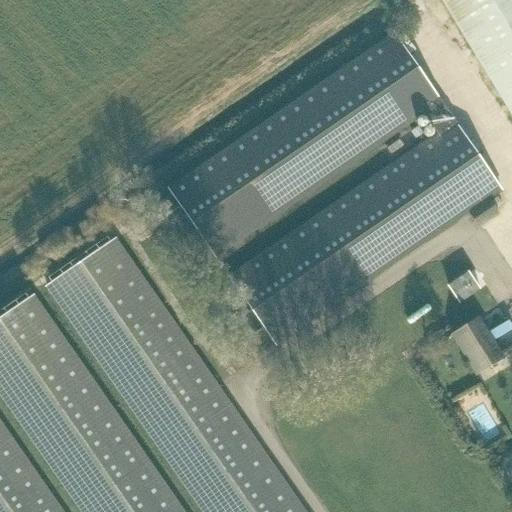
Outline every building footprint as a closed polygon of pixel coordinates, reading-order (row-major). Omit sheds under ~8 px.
[(511,0),(440,0),(511,117),(511,0)] [(276,345),(500,191),(446,111),(392,33),(168,187),(216,257),(431,110),(436,117),(443,128),(323,209),(228,275),(276,345)] [(489,201),(469,214),(478,228),(498,215),(489,201)] [(0,511),(302,511),(114,241),(47,287),(201,511),(183,511),(32,297),(0,319),(0,394),(81,511),(60,511),(0,425),(0,511)] [(448,288),(458,304),(479,290),(468,274),(448,288)] [(451,334),(470,365),(463,369),(469,380),(476,376),(502,360),(478,318),(451,334)]
